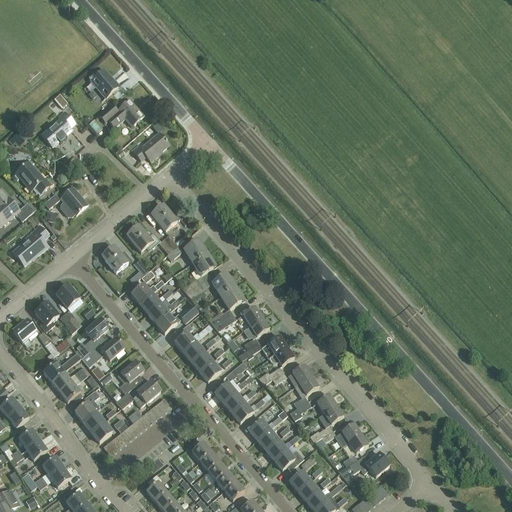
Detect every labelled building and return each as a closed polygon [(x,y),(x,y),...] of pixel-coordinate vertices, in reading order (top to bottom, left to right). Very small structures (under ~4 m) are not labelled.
[(105,100),(118,89),(104,72),(91,84),(105,100)] [(93,101),(97,98),(92,92),(89,95),(93,101)] [(62,110),(68,105),(60,96),(54,101),(62,110)] [(144,119),(130,102),(116,113),(112,107),(99,118),(105,125),(107,123),(114,130),(124,121),(131,129),(144,119)] [(53,149),(72,132),(70,130),(75,125),(65,113),(59,118),(61,121),(42,137),(53,149)] [(94,136),(99,134),(95,125),(90,127),(94,136)] [(154,129),(159,135),(164,131),(159,125),(154,129)] [(19,149),(30,139),(22,131),(11,140),(19,149)] [(157,157),(169,147),(159,135),(142,150),(139,147),(132,152),(141,163),(146,159),(150,164),(157,158),(157,157)] [(44,181),(29,164),(16,175),(31,193),(35,189),(41,195),(51,187),(45,180),(44,181)] [(76,217),(88,207),(73,189),(61,200),(65,204),(62,207),(62,211),(67,218),(72,218),(75,216),(76,217)] [(0,228),(15,216),(22,224),(35,213),(28,205),(25,207),(19,212),(8,199),(1,192),(0,193),(0,228)] [(49,211),(60,202),(55,196),(44,206),(49,211)] [(163,207),(151,217),(165,234),(180,221),(172,211),(168,214),(163,207)] [(36,258),(47,249),(42,243),(48,238),(39,228),(25,240),(27,242),(12,254),(23,267),(35,257),(36,258)] [(154,239),(151,235),(148,232),(144,235),(138,228),(126,238),(141,255),(145,251),(149,254),(159,245),(154,239)] [(173,253),(178,249),(168,237),(163,241),(173,253)] [(113,242),(121,252),(125,248),(117,239),(113,242)] [(163,241),(159,245),(169,257),(173,253),(163,241)] [(192,266),(207,256),(198,242),(183,252),(192,266)] [(119,256),(113,249),(102,259),(116,275),(132,262),(123,252),(119,256)] [(178,249),(173,253),(169,257),(167,259),(171,263),(182,254),(178,249)] [(207,256),(192,266),(201,279),(216,269),(207,256)] [(144,278),(149,274),(139,262),(134,266),(144,278)] [(158,269),(153,272),(157,278),(162,275),(158,269)] [(150,273),(149,274),(144,278),(141,281),(146,285),(155,278),(150,273)] [(140,307),(152,297),(157,292),(164,286),(172,280),(169,276),(161,282),(154,289),(153,288),(148,292),(143,286),(131,297),(140,307)] [(220,299),(235,289),(227,276),(212,286),(220,299)] [(186,296),(199,287),(195,282),(183,289),(182,287),(180,289),(181,289),(182,290),(186,296)] [(67,311),(80,301),(68,287),(56,298),(67,311)] [(199,287),(186,296),(193,304),(205,297),(199,287)] [(220,299),(229,312),(244,303),(235,289),(220,299)] [(173,296),(169,292),(162,298),(162,299),(165,302),(173,296)] [(126,294),(119,299),(126,307),(132,302),(126,294)] [(156,327),(169,316),(168,316),(174,312),(181,305),(187,301),(183,296),(178,300),(179,301),(170,308),(170,307),(164,311),(160,306),(148,317),(156,327)] [(157,303),(152,297),(140,307),(148,317),(160,306),(157,303)] [(46,329),(59,319),(47,305),(35,316),(46,329)] [(169,316),(156,327),(165,337),(177,326),(182,322),(185,326),(199,315),(195,310),(189,315),(186,312),(179,317),(178,317),(173,321),(169,316)] [(246,322),(250,328),(262,321),(255,310),(238,320),(241,325),(246,322)] [(230,312),(211,325),(214,329),(233,317),(230,312)] [(65,317),(78,331),(82,328),(69,313),(65,317)] [(92,313),(84,319),(87,323),(95,317),(92,313)] [(72,337),(78,331),(65,317),(61,321),(71,333),(69,334),(72,337)] [(233,317),(214,329),(218,334),(236,322),(233,317)] [(244,347),(248,352),(248,353),(259,346),(255,340),(257,339),(269,332),(262,321),(250,328),(250,329),(243,333),(249,342),(252,340),(253,342),(244,347)] [(30,342),(38,336),(37,334),(28,322),(13,334),(23,346),(29,341),(30,342)] [(96,342),(108,332),(100,322),(86,334),(92,342),(85,348),(91,354),(100,347),(96,342)] [(183,356),(196,345),(208,334),(208,335),(212,331),(209,327),(205,331),(198,337),(197,336),(192,340),(188,336),(193,332),(188,327),(177,337),(180,341),(174,346),(183,356)] [(51,345),(44,335),(38,338),(51,356),(48,358),(51,362),(55,360),(60,355),(58,354),(55,350),(51,344),(51,345)] [(231,341),(226,336),(222,339),(227,345),(231,341)] [(268,362),(287,350),(280,339),(263,350),(261,351),(268,362)] [(84,360),(81,362),(89,370),(105,356),(111,363),(125,351),(116,340),(103,351),(100,347),(91,354),(84,360)] [(205,349),(208,353),(216,346),(212,342),(205,349)] [(61,345),(55,350),(58,354),(64,349),(61,345)] [(191,365),(204,354),(196,345),(183,356),(191,365)] [(248,352),(238,358),(242,363),(247,361),(248,362),(253,359),(252,357),(262,350),(259,346),(248,353),(248,352)] [(217,361),(225,354),(221,350),(213,356),(217,361)] [(287,350),(268,362),(269,362),(271,365),(273,367),(275,367),(277,367),(279,366),(281,369),(294,361),(287,350)] [(199,375),(212,364),(204,354),(191,365),(199,375)] [(51,385),(65,375),(69,371),(77,365),(82,361),(77,356),(60,369),(57,364),(43,375),(51,385)] [(232,362),(229,359),(222,365),(225,368),(232,362)] [(126,397),(128,395),(136,389),(132,384),(144,374),(136,364),(118,378),(124,386),(120,390),(125,396),(126,397)] [(212,364),(199,375),(208,385),(221,374),(212,364)] [(243,364),(225,379),(230,385),(248,369),(243,364)] [(305,368),(288,379),(295,390),(299,387),(311,379),(305,368)] [(77,381),(87,373),(84,370),(82,372),(81,371),(74,377),(77,381)] [(245,382),(248,386),(257,378),(249,370),(246,373),(250,378),(245,382)] [(272,382),(283,375),(280,370),(270,376),(268,375),(258,381),(265,388),(272,382)] [(90,377),(87,373),(77,381),(59,395),(67,406),(81,395),(75,388),(90,377)] [(51,385),(59,395),(77,381),(74,377),(69,380),(65,375),(51,385)] [(103,388),(113,380),(108,375),(98,383),(103,388)] [(272,382),(275,387),(286,380),(283,375),(272,382)] [(318,390),(311,379),(299,387),(303,393),(298,396),(301,401),(293,406),(297,411),(308,404),(305,399),(318,390)] [(237,396),(249,386),(248,386),(245,382),(238,388),(238,387),(233,392),(228,386),(215,397),(223,407),(236,396),(237,397),(237,396)] [(132,401),(141,410),(161,394),(152,383),(137,395),(139,397),(132,401)] [(0,403),(8,396),(4,390),(0,393),(0,403)] [(236,396),(223,407),(232,417),(245,406),(257,396),(253,392),(246,398),(246,397),(241,401),(237,397),(236,396)] [(75,415),(84,425),(97,415),(100,411),(95,405),(100,400),(94,393),(79,405),(79,412),(75,415)] [(245,406),(232,417),(240,426),(253,416),(253,415),(265,406),(265,405),(272,400),(267,395),(266,396),(266,397),(262,401),(262,402),(255,408),(254,407),(249,410),(245,406)] [(116,405),(122,412),(133,402),(127,396),(126,397),(125,396),(116,405)] [(324,416),(337,408),(330,397),(317,405),(324,416)] [(0,411),(8,421),(21,411),(13,401),(0,411)] [(159,405),(167,415),(172,410),(164,401),(159,405)] [(308,404),(297,411),(290,416),(295,424),(302,419),(301,416),(311,409),(308,404)] [(154,410),(161,419),(167,415),(159,405),(154,410)] [(344,420),(337,408),(324,416),(318,420),(325,431),(344,420)] [(149,414),(156,423),(161,419),(154,410),(149,414)] [(21,411),(8,421),(16,431),(29,421),(21,411)] [(109,421),(117,415),(113,411),(105,417),(109,421)] [(149,414),(144,418),(151,427),(156,423),(149,414)] [(258,445),(271,434),(270,433),(275,429),(283,423),(281,421),(286,418),(282,414),(278,418),(279,419),(272,425),(266,429),(261,423),(248,434),(258,445)] [(92,435),(105,425),(97,415),(84,425),(92,435)] [(146,431),(151,427),(144,418),(139,422),(146,431)] [(115,426),(114,427),(117,431),(125,425),(122,421),(115,426)] [(141,435),(146,431),(139,422),(134,426),(141,435)] [(105,425),(92,435),(100,445),(113,435),(105,425)] [(129,430),(136,439),(141,435),(134,426),(129,430)] [(349,446),(361,438),(354,427),(342,435),(349,446)] [(321,441),(333,433),(330,428),(319,435),(318,434),(310,439),(314,446),(322,441),(321,441)] [(131,443),(136,439),(129,430),(124,434),(131,443)] [(286,431),(279,437),(282,440),(289,435),(286,431)] [(26,453),(40,443),(32,432),(19,442),(26,452),(26,453)] [(321,441),(322,441),(324,446),(336,438),(333,433),(321,441)] [(124,434),(121,436),(119,438),(126,447),(131,443),(124,434)] [(274,438),(271,434),(258,445),(267,456),(280,445),(274,438)] [(119,438),(114,442),(121,451),(126,447),(119,438)] [(295,438),(288,444),(288,445),(291,449),(298,442),(295,438)] [(361,438),(349,446),(356,457),(368,449),(361,438)] [(109,446),(116,455),(121,451),(114,442),(109,446)] [(47,454),(40,443),(26,453),(34,463),(47,454)] [(200,464),(211,454),(203,445),(191,454),(200,464)] [(277,467),(289,456),(280,445),(267,456),(277,467)] [(111,459),(116,455),(109,446),(103,450),(111,459)] [(21,456),(18,452),(10,458),(13,461),(13,462),(21,456)] [(289,456),(277,467),(282,473),(287,469),(291,474),(304,462),(296,453),(292,457),(290,455),(289,456)] [(211,454),(200,464),(208,474),(220,464),(211,454)] [(24,460),(21,456),(13,462),(13,461),(10,463),(14,470),(18,467),(17,465),(24,460)] [(376,480),(390,469),(379,456),(365,467),(376,480)] [(306,473),(316,464),(312,458),(301,468),(306,473)] [(346,470),(357,463),(354,458),(343,465),(346,470)] [(50,480),(64,471),(56,460),(43,469),(50,480)] [(216,484),(228,474),(220,464),(208,474),(216,484)] [(182,476),(186,472),(180,465),(176,469),(182,476)] [(315,480),(323,474),(319,470),(312,477),(315,480)] [(64,471),(50,480),(57,491),(71,481),(64,471)] [(179,484),(182,480),(176,473),(172,476),(179,484)] [(224,493),(236,483),(228,474),(216,484),(224,493)] [(297,495),(310,484),(302,474),(289,485),(297,495)] [(37,489),(34,485),(28,475),(23,479),(31,492),(37,489)] [(191,486),(194,482),(188,475),(184,478),(191,486)] [(37,489),(45,484),(42,480),(34,485),(37,489)] [(323,490),(331,484),(328,480),(320,486),(323,490)] [(187,493),(191,490),(184,482),(180,486),(187,493)] [(233,503),(237,499),(244,493),(236,483),(224,493),(233,503)] [(37,489),(40,493),(47,487),(45,484),(37,489)] [(155,504),(166,494),(158,484),(146,494),(155,504)] [(310,484),(297,495),(306,505),(319,494),(310,484)] [(199,495),(202,492),(196,485),(192,488),(199,495)] [(382,487),(377,491),(384,500),(389,496),(382,487)] [(339,494),(336,490),(328,496),(328,497),(331,500),(332,500),(339,494)] [(215,497),(210,491),(205,495),(204,494),(201,497),(207,505),(215,497)] [(377,491),(372,496),(379,504),(384,500),(377,491)] [(12,511),(20,508),(11,492),(9,493),(0,497),(0,511),(12,511)] [(195,503),(199,499),(193,492),(189,495),(195,503)] [(161,511),(164,511),(174,503),(166,494),(155,504),(161,511)] [(312,511),(317,511),(327,504),(323,499),(319,494),(306,505),(312,511)] [(79,511),(87,506),(79,495),(66,506),(70,510),(67,511),(79,511)] [(372,496),(366,500),(374,509),(379,504),(372,496)] [(347,503),(344,499),(337,506),(340,509),(347,503)] [(366,500),(361,504),(368,511),(369,511),(374,509),(366,500)] [(45,511),(63,511),(68,510),(63,501),(45,511)] [(203,511),(207,509),(201,502),(197,505),(203,511),(202,511),(203,511)] [(260,511),(252,502),(240,511),(260,511)] [(181,511),(174,503),(164,511),(181,511)]
